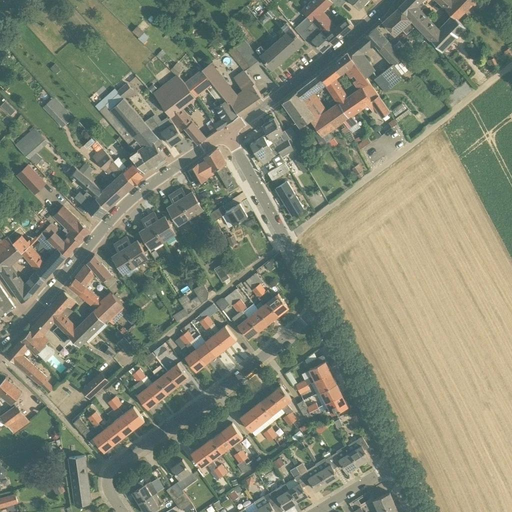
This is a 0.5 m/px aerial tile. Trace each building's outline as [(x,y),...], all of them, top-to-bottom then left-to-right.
[(313,0),(302,10),(308,16),(312,21),(314,23),(333,43),(354,25),(347,18),(338,26),(334,30),(319,14),(324,10),(326,8),(330,4),(333,2),(331,0),(313,0)] [(331,0),(333,2),(339,9),(347,0),(349,0),(359,9),(367,0),(331,0)] [(406,0),(400,6),(413,21),(422,12),(419,9),(424,5),(420,1),(421,0),(406,0)] [(436,0),(453,16),(457,19),(473,3),(476,0),(436,0)] [(399,7),(383,21),(395,35),(402,29),(406,34),(415,26),(399,7)] [(466,28),(457,19),(453,16),(439,30),(422,12),(413,21),(423,32),(427,37),(428,37),(430,39),(430,40),(442,52),(466,28)] [(308,16),(295,28),(309,44),(313,41),(323,52),(333,43),(314,23),(312,21),(308,16)] [(284,35),(296,49),(303,42),(287,23),(281,28),(286,33),(284,35)] [(139,38),(144,32),(138,26),(132,31),(139,38)] [(391,65),(390,66),(374,79),(386,93),(402,80),(400,77),(408,70),(400,60),(403,57),(394,46),(377,27),(347,51),(355,62),(366,77),(373,72),(360,54),(371,45),(372,47),(376,44),(379,47),(377,49),(391,65)] [(149,37),(144,32),(139,38),(138,39),(143,44),(149,37)] [(276,42),(288,55),(288,56),(296,49),(284,35),(276,42)] [(245,38),(230,50),(244,70),(260,58),(245,38)] [(394,46),(403,57),(412,66),(417,61),(408,51),(413,47),(407,41),(403,45),(399,41),(394,46)] [(288,55),(276,42),(268,49),(280,62),(288,56),(288,55)] [(273,69),(280,62),(268,49),(265,52),(261,46),(256,50),(273,69)] [(337,61),(343,71),(346,69),(355,62),(347,51),(341,57),(336,61),(337,61)] [(494,57),(488,60),(493,70),(499,67),(494,57)] [(330,65),(319,74),(325,84),(326,85),(327,86),(335,79),(337,77),(337,76),(343,71),(337,61),(336,61),(330,65)] [(346,69),(358,87),(363,84),(366,89),(371,85),(366,77),(355,62),(346,69)] [(171,69),(176,74),(177,75),(183,69),(176,63),(171,69)] [(229,100),(240,115),(240,116),(264,99),(253,85),(255,84),(244,70),(234,78),(238,83),(249,98),(241,103),(235,96),(236,95),(210,63),(202,69),(227,101),(229,100)] [(55,73),(59,69),(55,64),(51,68),(55,73)] [(207,88),(216,100),(214,102),(217,106),(216,107),(227,124),(240,115),(229,100),(227,101),(202,69),(185,83),(196,97),(207,88)] [(181,108),(196,97),(185,83),(177,75),(176,74),(153,93),(171,116),(170,117),(179,129),(183,127),(198,144),(206,138),(189,117),(188,118),(181,108)] [(313,78),(297,91),(315,116),(311,120),(317,129),(326,143),(332,139),(328,133),(330,131),(341,124),(342,123),(344,122),(344,120),(349,117),(340,104),(339,104),(337,102),(327,109),(315,91),(320,88),(325,84),(319,74),(313,78)] [(339,104),(340,104),(347,98),(335,79),(327,86),(337,102),(339,104)] [(117,91),(119,93),(124,99),(134,91),(127,83),(117,91)] [(369,92),(366,89),(363,84),(358,87),(360,89),(360,90),(363,88),(369,97),(371,95),(369,92)] [(362,108),(367,104),(371,101),(369,97),(363,88),(360,90),(360,89),(353,94),(362,107),(362,108)] [(283,101),(284,102),(302,126),(311,120),(315,116),(297,91),(283,101)] [(371,101),(379,96),(376,92),(371,95),(369,97),(371,101)] [(144,122),(124,99),(119,93),(100,111),(135,151),(138,149),(139,151),(151,168),(166,158),(160,149),(165,146),(144,122)] [(347,98),(340,104),(349,117),(344,120),(344,122),(348,128),(357,123),(352,115),(357,112),(362,108),(362,107),(353,94),(348,98),(347,98)] [(382,118),(390,112),(379,96),(371,101),(367,104),(373,112),(376,109),(382,118)] [(54,97),(44,107),(48,112),(59,102),(54,97)] [(15,112),(5,102),(1,106),(11,116),(15,112)] [(64,108),(54,118),(62,127),(73,118),(64,108)] [(152,116),(144,122),(154,133),(160,129),(162,132),(171,146),(183,138),(170,118),(163,122),(158,125),(152,116)] [(268,121),(263,125),(264,127),(268,134),(271,138),(273,142),(274,144),(282,157),(294,150),(288,140),(290,139),(285,131),(283,132),(274,118),(273,119),(271,118),(269,120),(268,121)] [(212,120),(206,124),(210,129),(213,134),(218,130),(215,125),(215,124),(212,120)] [(392,128),(398,124),(395,120),(389,124),(392,128)] [(350,131),(348,128),(344,122),(342,123),(344,127),(342,129),(345,134),(350,131)] [(29,160),(47,144),(49,143),(35,128),(15,144),(29,160)] [(326,143),(317,129),(313,132),(319,142),(318,143),(322,148),(327,144),(326,143)] [(263,136),(251,144),(263,164),(273,158),(278,167),(285,163),(282,157),(274,144),(273,142),(271,138),(268,134),(266,135),(263,136)] [(360,151),(363,148),(365,147),(363,142),(357,146),(360,151)] [(135,184),(115,162),(103,148),(92,158),(95,161),(96,159),(98,161),(98,162),(115,180),(103,191),(103,190),(95,197),(107,209),(135,184)] [(216,169),(229,191),(239,186),(217,148),(204,157),(213,171),(216,169)] [(145,172),(151,168),(139,151),(138,149),(135,151),(130,155),(145,172)] [(119,158),(115,162),(135,184),(144,176),(126,156),(121,160),(119,158)] [(198,163),(188,169),(197,184),(206,179),(198,165),(198,164),(198,163)] [(290,170),(285,163),(278,167),(268,173),(272,180),(290,170)] [(46,183),(28,164),(17,174),(35,194),(46,183)] [(299,167),(303,173),(308,170),(304,164),(299,167)] [(365,176),(364,175),(361,172),(363,172),(358,164),(352,168),(360,179),(365,176)] [(83,204),(99,219),(107,209),(95,197),(103,190),(91,180),(73,165),(67,171),(89,192),(81,201),(83,204)] [(276,188),(277,190),(283,200),(282,201),(285,207),(287,206),(292,216),(304,209),(287,182),(276,188)] [(182,188),(175,192),(191,217),(203,209),(192,192),(186,195),(182,188)] [(4,197),(13,206),(20,198),(12,190),(4,197)] [(200,195),(203,200),(209,197),(206,191),(200,195)] [(179,224),(191,217),(175,192),(169,196),(173,203),(168,207),(179,224)] [(223,205),(210,213),(215,221),(223,216),(229,227),(234,225),(248,217),(240,203),(226,211),(223,205)] [(63,206),(53,216),(69,231),(61,239),(72,249),(79,241),(89,230),(74,215),(73,215),(63,206)] [(148,216),(163,241),(175,233),(165,216),(159,219),(154,212),(148,216)] [(141,220),(146,228),(141,231),(152,248),(163,241),(148,216),(141,220)] [(254,219),(245,223),(248,228),(256,223),(254,219)] [(43,232),(42,233),(58,248),(59,248),(66,255),(72,249),(61,239),(55,232),(58,230),(51,223),(49,226),(43,232)] [(23,235),(13,242),(22,253),(45,279),(52,271),(60,262),(66,255),(59,248),(58,248),(42,233),(43,232),(42,231),(37,236),(36,237),(53,254),(45,263),(33,249),(30,246),(34,243),(30,239),(28,241),(23,235)] [(0,269),(23,302),(31,296),(34,291),(26,282),(24,286),(9,264),(22,253),(13,242),(8,237),(0,243),(0,269)] [(120,241),(136,265),(148,258),(137,240),(132,244),(127,237),(120,241)] [(136,265),(120,241),(114,245),(119,252),(108,259),(121,275),(136,265)] [(117,280),(94,254),(89,261),(88,263),(96,273),(108,287),(117,280)] [(219,261),(221,265),(227,274),(234,270),(227,257),(219,261)] [(96,273),(88,263),(81,272),(91,280),(96,273)] [(229,278),(227,274),(221,265),(214,270),(222,282),(229,278)] [(31,276),(40,285),(44,280),(35,270),(31,276)] [(249,278),(279,316),(289,308),(278,294),(274,297),(268,290),(266,291),(261,283),(262,282),(256,273),(249,278)] [(76,278),(70,285),(97,308),(94,311),(95,311),(104,321),(105,320),(107,322),(109,322),(110,321),(113,324),(123,315),(133,326),(137,322),(125,307),(123,306),(114,295),(113,293),(104,302),(101,299),(100,298),(86,286),(76,278)] [(258,309),(269,323),(279,316),(249,278),(244,282),(251,292),(253,290),(264,305),(258,309)] [(208,298),(209,292),(203,283),(194,289),(202,302),(208,298)] [(0,299),(9,312),(15,307),(0,285),(0,299)] [(236,289),(230,294),(242,310),(246,307),(240,299),(242,297),(236,289)] [(70,308),(76,302),(64,292),(58,298),(53,304),(60,311),(66,305),(70,308)] [(233,318),(238,325),(249,339),(259,331),(248,317),(242,310),(230,294),(225,297),(221,298),(216,302),(223,310),(230,305),(231,306),(232,305),(239,313),(233,318)] [(184,308),(187,313),(202,304),(198,298),(184,308)] [(0,299),(0,318),(9,312),(0,299)] [(53,304),(47,311),(56,321),(54,322),(58,326),(66,318),(60,311),(53,304)] [(208,315),(209,317),(218,310),(213,304),(205,311),(201,314),(204,318),(208,315)] [(184,308),(173,315),(177,321),(188,314),(184,308)] [(259,331),(269,323),(258,309),(248,317),(259,331)] [(47,311),(35,325),(23,339),(30,346),(37,353),(48,341),(42,336),(42,332),(49,325),(54,321),(54,322),(56,321),(47,311)] [(104,321),(95,311),(91,315),(85,321),(95,331),(104,321)] [(209,317),(208,315),(204,318),(210,326),(214,323),(209,317)] [(80,345),(85,340),(76,330),(77,329),(76,329),(66,318),(58,326),(69,337),(71,335),(80,345)] [(210,326),(204,318),(200,322),(206,329),(210,326)] [(76,330),(85,340),(95,331),(85,321),(76,329),(77,329),(76,330)] [(226,326),(220,330),(216,333),(227,347),(237,340),(226,326)] [(188,331),(184,334),(190,342),(195,339),(188,331)] [(206,341),(217,355),(227,347),(216,333),(206,341)] [(186,345),(190,342),(184,334),(180,337),(175,340),(176,341),(182,349),(186,345)] [(135,351),(123,336),(117,342),(129,355),(135,351)] [(7,356),(19,366),(26,359),(22,355),(30,346),(23,339),(14,348),(7,356)] [(217,355),(206,341),(195,349),(206,363),(217,355)] [(158,356),(167,349),(163,344),(154,351),(158,356)] [(38,353),(45,360),(54,352),(47,345),(38,353)] [(114,357),(117,350),(108,346),(105,353),(114,357)] [(206,363),(195,349),(192,352),(185,357),(196,371),(206,363)] [(157,358),(155,356),(152,352),(142,359),(147,365),(157,358)] [(298,389),(307,385),(315,381),(331,373),(325,361),(319,364),(317,359),(317,358),(306,363),(313,376),(296,385),(298,389)] [(30,375),(36,368),(26,359),(19,366),(30,375)] [(178,363),(172,368),(167,371),(178,385),(189,377),(178,363)] [(154,373),(158,378),(157,379),(168,393),(178,385),(167,371),(163,366),(154,373)] [(36,368),(30,375),(41,385),(43,387),(47,383),(45,380),(47,377),(36,368)] [(136,372),(141,379),(142,380),(142,379),(146,376),(140,368),(136,372)] [(132,375),(138,382),(141,379),(136,372),(132,375)] [(83,389),(90,397),(108,381),(101,373),(83,389)] [(337,384),(331,373),(315,381),(321,392),(337,384)] [(0,391),(13,403),(22,393),(6,378),(0,383),(0,391)] [(138,382),(137,383),(143,390),(140,393),(137,395),(148,409),(158,401),(147,387),(142,380),(141,379),(138,382)] [(168,393),(157,379),(147,387),(158,401),(168,393)] [(343,395),(337,384),(321,392),(326,403),(343,395)] [(287,415),(293,422),(298,419),(292,411),(293,410),(287,403),(292,400),(281,385),(270,393),(281,408),(287,415)] [(307,385),(298,389),(301,394),(310,389),(307,385)] [(260,401),(271,415),(281,408),(270,393),(260,401)] [(326,403),(318,407),(310,412),(312,416),(329,408),(332,415),(348,407),(343,395),(326,403)] [(116,396),(112,399),(118,407),(119,406),(122,404),(116,396)] [(114,410),(118,407),(112,399),(108,402),(114,410)] [(262,423),(271,415),(260,401),(250,409),(262,423)] [(310,412),(318,407),(316,402),(307,407),(310,412)] [(24,414),(23,414),(18,406),(2,418),(8,425),(14,433),(30,422),(24,414)] [(124,414),(135,428),(145,420),(134,406),(129,410),(124,414)] [(251,431),(262,423),(250,409),(240,417),(251,431)] [(96,411),(92,414),(98,422),(102,419),(96,411)] [(98,423),(98,422),(92,414),(88,417),(94,425),(98,423)] [(114,422),(125,436),(135,428),(124,414),(114,422)] [(283,417),(289,425),(293,422),(287,415),(283,417)] [(73,422),(82,434),(88,429),(80,418),(73,422)] [(298,419),(293,422),(297,427),(301,424),(298,419)] [(339,419),(334,422),(337,428),(342,426),(339,419)] [(104,430),(115,444),(125,436),(114,422),(104,430)] [(115,444),(104,430),(98,423),(94,425),(100,433),(94,438),(105,452),(115,444)] [(238,452),(244,460),(248,457),(242,450),(243,449),(237,441),(243,437),(232,423),(222,430),(233,445),(238,452)] [(328,428),(325,424),(316,428),(318,433),(328,428)] [(267,430),(273,438),(277,435),(271,427),(267,430)] [(212,438),(222,452),(233,445),(222,430),(212,438)] [(273,438),(267,430),(263,433),(269,441),(273,438)] [(54,431),(51,434),(52,439),(57,440),(60,436),(59,432),(54,431)] [(299,431),(292,437),(296,441),(303,435),(299,431)] [(369,447),(362,437),(362,436),(347,446),(358,465),(369,458),(364,450),(369,447)] [(201,445),(212,460),(222,452),(212,438),(201,445)] [(55,447),(50,443),(45,450),(51,454),(55,447)] [(212,460),(201,445),(191,453),(202,467),(207,464),(212,471),(214,470),(219,478),(223,475),(212,460)] [(338,466),(342,464),(347,472),(358,465),(347,446),(346,445),(336,451),(337,451),(331,455),(338,466)] [(244,473),(250,468),(246,463),(244,460),(238,452),(234,455),(240,463),(238,464),(244,473)] [(339,477),(334,469),(338,466),(331,455),(325,458),(329,465),(320,471),(327,484),(339,477)] [(91,503),(85,456),(69,458),(75,506),(91,503)] [(253,458),(246,463),(250,468),(258,463),(255,458),(254,457),(253,458)] [(283,464),(280,459),(274,462),(277,467),(283,464)] [(182,460),(172,467),(180,480),(177,482),(180,486),(182,489),(196,479),(191,472),(182,460)] [(212,460),(223,475),(228,472),(222,464),(217,467),(212,460)] [(311,482),(316,491),(327,484),(320,471),(310,477),(306,471),(307,470),(303,463),(299,465),(296,467),(301,474),(307,485),(311,482)] [(217,480),(219,478),(214,470),(212,471),(211,472),(217,480)] [(308,496),(303,487),(307,485),(301,474),(295,477),(296,479),(286,485),(297,502),(308,496)] [(65,490),(60,480),(52,485),(57,495),(65,490)] [(139,503),(152,495),(157,492),(151,481),(132,492),(139,503)] [(177,482),(172,486),(179,496),(184,492),(177,482)] [(297,502),(286,485),(285,483),(269,492),(276,504),(280,501),(285,509),(297,502)] [(179,496),(172,486),(166,490),(174,500),(179,496)] [(234,490),(229,494),(233,501),(239,497),(234,490)] [(179,496),(174,500),(177,505),(188,498),(184,492),(179,496)] [(258,508),(260,511),(275,511),(272,506),(276,504),(269,492),(264,496),(263,495),(254,501),(258,508)] [(378,511),(395,504),(390,493),(373,500),(378,511)] [(0,498),(0,508),(18,503),(16,494),(0,498)] [(150,511),(159,507),(152,495),(139,503),(144,511),(150,511)] [(181,510),(191,503),(188,498),(177,505),(181,510)] [(193,506),(191,503),(184,508),(185,510),(186,511),(194,507),(193,506)]
